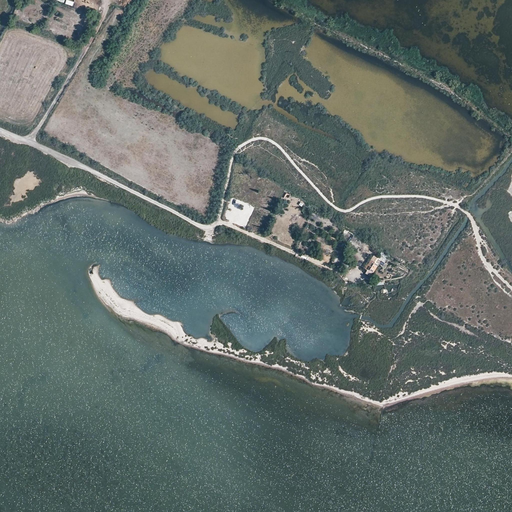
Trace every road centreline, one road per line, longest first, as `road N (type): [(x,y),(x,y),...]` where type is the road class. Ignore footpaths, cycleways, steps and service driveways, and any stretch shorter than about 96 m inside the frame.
road 1 (track): [(215,224),(236,151),(262,138),(339,210),(384,196),(460,207),(480,253),(511,287)]
road 2 (track): [(29,140),(100,17)]
